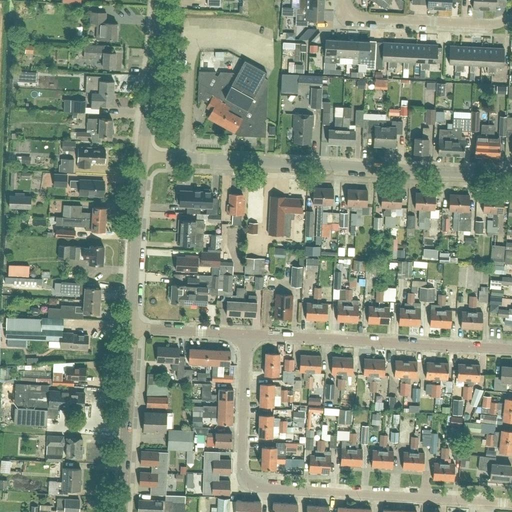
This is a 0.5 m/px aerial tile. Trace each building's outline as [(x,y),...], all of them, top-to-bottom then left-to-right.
[(299,8),(323,10),(323,0),(299,0),(299,8)] [(373,0),(373,1),(385,9),(390,0),(373,0)] [(439,9),(439,0),(427,0),(427,8),(439,9)] [(439,0),(439,9),(451,10),(451,0),(439,0)] [(484,0),(472,0),(472,9),(484,9),(484,0)] [(484,0),(484,9),(495,10),(495,0),(484,0)] [(244,10),(243,3),(227,4),(228,11),(244,10)] [(296,8),(296,14),(295,25),(307,26),(307,20),(323,21),(323,10),(299,8),(296,8)] [(89,12),(89,26),(96,26),(96,39),(116,40),(116,24),(105,23),(105,13),(89,12)] [(189,27),(201,27),(201,19),(188,19),(189,27)] [(335,57),(336,40),(325,39),(324,56),(329,56),(329,62),(335,63),(335,57)] [(347,40),(336,40),(335,57),(346,57),(347,40)] [(346,57),(357,58),(358,41),(347,40),(346,57)] [(370,42),(358,41),(357,58),(357,64),(366,64),(366,68),(374,68),(375,68),(376,43),(370,42)] [(293,43),(283,42),(282,52),(292,52),(293,43)] [(383,43),(376,43),(375,68),(382,69),(382,60),(388,60),(388,71),(392,72),(392,68),(394,43),(383,42),(383,43)] [(405,43),(394,43),(392,68),(397,68),(397,60),(403,61),(404,61),(405,43)] [(415,44),(405,43),(404,61),(403,61),(403,69),(408,69),(408,61),(414,61),(415,44)] [(420,70),(425,70),(426,44),(415,44),(414,61),(421,62),(420,70)] [(437,45),(426,44),(425,70),(429,70),(430,62),(441,63),(442,48),(437,47),(437,45)] [(103,52),(103,50),(103,46),(91,45),(84,45),(83,57),(102,58),(102,67),(114,68),(115,53),(103,52)] [(459,71),(460,46),(449,45),(448,63),(455,63),(454,71),(459,71)] [(470,64),(471,46),(460,46),(459,71),(464,72),(464,64),(470,64)] [(481,64),(482,47),(471,46),(470,64),(469,80),(474,80),(475,64),(481,64)] [(482,47),(481,64),(487,65),(487,73),(492,73),(493,48),(482,47)] [(493,48),(492,73),(496,73),(497,65),(503,66),(504,48),(493,48)] [(212,110),(208,117),(238,134),(236,136),(265,137),(266,124),(264,122),(265,119),(266,120),(267,80),(254,105),(250,103),(267,73),(244,60),(228,90),(224,88),(233,73),(220,72),(217,76),(214,74),(215,72),(199,71),(197,105),(201,99),(209,103),(207,107),(212,110)] [(298,75),(298,84),(322,85),(322,76),(298,75)] [(99,85),(99,93),(113,94),(114,81),(100,80),(100,78),(92,77),(92,84),(99,85)] [(388,79),(374,78),(374,88),(387,89),(388,79)] [(436,83),(436,95),(445,95),(445,83),(436,83)] [(294,106),(304,106),(304,85),(287,85),(287,112),(294,112),(294,106)] [(310,107),(322,108),(322,101),(320,101),(321,88),(311,87),(310,107)] [(113,106),(113,94),(99,93),(91,93),(91,108),(99,108),(99,105),(113,106)] [(71,100),(70,112),(84,113),(85,100),(71,100)] [(323,108),(322,112),(322,124),(328,124),(330,101),(322,101),(322,108),(323,108)] [(426,108),(425,123),(434,123),(435,108),(426,108)] [(363,114),(363,110),(356,110),(355,126),(362,127),(363,127),(363,114)] [(471,110),(470,118),(470,130),(478,130),(479,111),(471,110)] [(439,129),(438,135),(438,154),(451,155),(453,117),(452,117),(453,112),(446,112),(446,124),(448,124),(448,129),(439,129)] [(294,142),(309,143),(310,130),(312,130),(313,115),(294,114),(293,129),(295,129),(294,142)] [(362,132),(374,132),(373,146),(384,146),(385,126),(386,115),(363,114),(363,127),(362,127),(362,132)] [(335,117),(335,124),(334,129),(328,129),(328,144),(341,144),(342,117),(335,117)] [(349,117),(342,117),(341,144),(354,145),(355,130),(349,130),(349,117)] [(470,118),(453,117),(451,155),(464,156),(465,137),(461,136),(461,131),(470,131),(470,130),(470,118)] [(87,118),(87,130),(87,132),(76,132),(76,139),(80,139),(80,141),(100,142),(101,136),(111,136),(111,135),(113,134),(113,129),(111,128),(112,119),(87,118)] [(391,127),(385,126),(384,146),(395,147),(396,134),(402,134),(402,121),(392,121),(391,127)] [(482,143),(478,143),(475,143),(474,156),(487,157),(488,124),(481,124),(481,134),(482,136),(482,143)] [(488,124),(487,157),(499,157),(500,144),(499,144),(499,138),(494,138),(494,124),(488,124)] [(413,153),(428,154),(428,138),(428,131),(422,131),(422,138),(414,138),(413,153)] [(75,151),(75,141),(62,140),(62,150),(75,151)] [(97,162),(104,162),(105,162),(106,161),(106,156),(105,155),(105,150),(96,150),(96,147),(81,146),(81,149),(78,149),(77,161),(78,161),(78,168),(89,168),(89,162),(90,162),(91,163),(95,163),(97,162)] [(74,172),(74,159),(61,158),(61,164),(59,164),(59,171),(74,172)] [(53,186),(66,186),(66,174),(54,173),(53,186)] [(79,191),(79,194),(88,195),(89,196),(92,196),(93,195),(103,196),(103,192),(105,192),(105,185),(103,185),(104,181),(79,180),(70,180),(69,187),(76,188),(75,190),(79,191)] [(322,223),(322,212),(322,208),(323,188),(313,188),(313,204),(317,204),(315,242),(321,242),(322,223)] [(323,188),(322,208),(327,208),(327,204),(333,205),(333,189),(323,188)] [(356,210),(357,190),(347,189),(347,205),(352,206),(352,210),(356,210)] [(199,213),(200,207),(200,191),(180,190),(180,193),(177,193),(176,203),(179,203),(179,206),(187,207),(186,213),(199,213)] [(204,192),(202,192),(201,208),(207,208),(207,214),(218,215),(218,201),(212,201),(213,192),(210,192),(210,190),(204,190),(204,192)] [(356,214),(356,225),(361,225),(361,206),(367,206),(367,190),(357,190),(356,210),(356,214)] [(390,216),(390,211),(391,191),(381,191),(380,207),(385,207),(384,211),(386,211),(386,216),(383,216),(383,226),(385,227),(384,234),(389,234),(390,216)] [(391,191),(390,211),(395,212),(395,208),(400,208),(401,192),(391,191)] [(423,228),(425,193),(415,192),(414,208),(419,209),(418,221),(419,221),(419,228),(423,228)] [(425,193),(423,228),(428,229),(429,217),(430,209),(434,209),(435,193),(425,193)] [(232,225),(241,225),(241,215),(244,215),(245,200),(243,200),(243,195),(230,194),(229,205),(227,205),(227,214),(233,214),(232,225)] [(457,230),(459,195),(449,194),(448,210),(453,210),(453,230),(457,230)] [(9,208),(31,209),(31,195),(9,195),(9,208)] [(459,195),(457,230),(470,230),(471,211),(468,210),(469,195),(459,195)] [(492,216),(493,196),(483,196),(482,212),(487,212),(487,216),(492,216)] [(492,220),(491,232),(496,232),(497,212),(502,213),(503,197),(493,196),(492,216),(492,220)] [(271,235),(283,235),(290,236),(292,213),(302,213),(303,199),(285,198),(285,197),(273,197),(271,235)] [(81,206),(64,205),(63,217),(105,219),(106,208),(92,207),(92,213),(81,212),(81,206)] [(305,211),(304,235),(312,236),(313,211),(305,211)] [(339,213),(322,212),(322,223),(333,224),(333,228),(338,229),(339,213)] [(340,213),(339,227),(347,227),(347,213),(340,213)] [(208,222),(221,223),(221,215),(208,215),(208,222)] [(382,217),(373,216),(373,228),(382,229),(382,217)] [(407,227),(408,216),(400,216),(399,227),(407,227)] [(415,217),(408,216),(407,227),(407,228),(415,228),(415,217)] [(105,232),(105,219),(63,217),(62,225),(85,226),(85,230),(91,230),(91,231),(105,232)] [(178,232),(195,233),(203,234),(204,220),(195,220),(195,221),(178,220),(178,221),(179,221),(179,225),(178,226),(178,232)] [(483,221),(475,220),(475,233),(483,234),(483,221)] [(248,223),(248,233),(257,234),(258,223),(248,223)] [(205,224),(205,233),(221,234),(221,225),(205,224)] [(56,236),(75,237),(75,229),(56,228),(56,236)] [(203,234),(195,233),(178,232),(177,238),(178,239),(178,243),(177,243),(177,245),(194,246),(194,247),(203,247),(203,246),(204,246),(204,241),(203,241),(203,234)] [(305,254),(319,254),(320,247),(316,247),(316,244),(306,244),(305,254)] [(58,257),(69,258),(79,259),(79,255),(83,255),(83,258),(89,258),(89,263),(102,264),(103,262),(104,262),(104,258),(104,257),(103,257),(104,247),(90,246),(90,248),(80,247),(80,246),(59,245),(58,257)] [(502,265),(504,250),(496,249),(496,250),(491,250),(490,264),(502,265)] [(220,253),(208,252),(202,252),(201,265),(219,266),(220,253)] [(175,270),(196,272),(197,259),(196,259),(196,256),(193,256),(186,255),(186,257),(176,257),(175,270)] [(264,274),(264,258),(245,258),(244,274),(264,274)] [(354,259),(353,269),(364,270),(365,260),(354,259)] [(318,268),(317,260),(307,262),(308,269),(318,268)] [(398,260),(397,277),(405,278),(405,276),(411,276),(412,261),(398,260)] [(220,261),(219,273),(232,274),(233,262),(220,261)] [(491,265),(490,277),(497,278),(497,272),(495,272),(495,270),(506,271),(506,268),(511,268),(511,263),(506,263),(506,266),(491,265)] [(9,274),(31,275),(31,264),(10,264),(9,274)] [(301,287),(302,267),(292,266),(291,286),(301,287)] [(82,267),(74,270),(78,281),(86,279),(82,267)] [(219,274),(218,276),(218,287),(222,287),(222,290),(231,290),(232,274),(219,274)] [(183,302),(207,304),(207,293),(207,286),(218,287),(218,276),(199,275),(199,279),(198,290),(190,290),(190,292),(184,292),(183,302)] [(262,289),(262,286),(263,280),(263,277),(255,277),(255,289),(262,289)] [(187,286),(184,285),(172,284),(172,286),(170,287),(170,292),(171,293),(171,302),(183,303),(183,302),(184,292),(190,292),(190,290),(198,290),(199,279),(188,278),(187,286)] [(61,292),(73,293),(74,281),(62,280),(61,292)] [(384,299),(397,299),(397,286),(385,286),(384,299)] [(487,301),(488,286),(481,286),(481,290),(479,290),(478,301),(487,301)] [(84,300),(100,301),(100,288),(76,287),(76,293),(84,294),(84,300)] [(338,299),(337,304),(336,321),(347,322),(349,289),(345,289),(345,299),(338,299)] [(352,289),(349,289),(347,322),(358,322),(358,305),(359,300),(351,300),(352,289)] [(410,303),(410,308),(409,325),(419,325),(420,309),(420,303),(413,302),(413,292),(410,292),(410,303)] [(274,317),(291,319),(292,294),(276,293),(274,317)] [(440,326),(441,294),(438,294),(438,304),(431,304),(430,309),(429,326),(440,326)] [(441,294),(440,326),(450,327),(451,310),(450,310),(450,305),(444,305),(445,294),(441,294)] [(243,316),(243,301),(238,301),(238,295),(227,295),(227,300),(226,315),(243,316)] [(249,301),(243,301),(243,316),(256,317),(257,302),(257,296),(249,296),(249,301)] [(500,305),(501,297),(490,296),(489,304),(500,305)] [(317,303),(316,320),(327,320),(327,304),(323,303),(323,298),(320,298),(317,298),(317,303)] [(100,301),(84,300),(83,306),(61,305),(61,308),(48,307),(48,317),(83,319),(83,312),(99,313),(100,301)] [(368,323),(378,323),(379,306),(379,302),(376,301),(376,300),(370,300),(370,306),(368,306),(368,323)] [(317,303),(307,302),(306,319),(316,320),(317,303)] [(389,307),(379,306),(378,323),(388,324),(389,307)] [(409,325),(410,308),(399,308),(398,324),(409,325)] [(471,328),(472,312),(461,311),(460,328),(471,328)] [(472,312),(471,328),(481,329),(482,312),(472,312)] [(27,340),(60,341),(60,348),(87,349),(87,335),(72,334),(72,333),(62,332),(63,319),(42,318),(42,319),(7,317),(6,327),(5,346),(27,347),(27,340)] [(177,370),(177,378),(183,378),(185,339),(184,356),(178,356),(179,348),(158,347),(157,362),(172,363),(172,370),(177,370)] [(191,363),(197,364),(206,364),(207,349),(189,348),(189,355),(188,355),(188,357),(189,357),(188,363),(191,363)] [(219,350),(207,349),(206,364),(212,364),(211,381),(217,381),(219,350)] [(217,381),(233,382),(233,375),(223,375),(224,365),(230,365),(230,351),(219,350),(217,381)] [(47,363),(53,356),(48,351),(42,359),(47,363)] [(279,364),(279,353),(265,353),(264,364),(279,364)] [(306,377),(309,377),(311,355),(300,355),(299,371),(303,372),(303,380),(306,380),(306,377)] [(309,377),(312,377),(315,377),(316,372),(320,373),(321,356),(311,355),(309,377)] [(331,373),(342,374),(343,357),(332,357),(331,373)] [(353,358),(343,357),(342,374),(341,379),(344,379),(347,379),(347,374),(352,374),(353,358)] [(363,375),(373,376),(374,359),(364,358),(363,375)] [(385,360),(374,359),(373,376),(384,376),(385,360)] [(404,395),(406,361),(395,360),(394,376),(401,376),(400,395),(404,395)] [(410,377),(412,377),(416,377),(417,361),(406,361),(404,395),(408,395),(409,383),(410,383),(410,377)] [(436,380),(437,362),(426,362),(425,378),(432,378),(432,380),(436,380)] [(437,362),(436,380),(439,380),(439,379),(443,379),(447,379),(448,363),(437,362)] [(292,370),(293,365),(284,365),(285,365),(279,364),(264,364),(264,375),(278,375),(278,374),(283,375),(282,381),(284,383),(288,383),(289,384),(293,384),(293,370),(292,370)] [(467,382),(468,364),(457,364),(456,379),(463,380),(463,382),(467,382)] [(473,380),(474,380),(479,381),(479,365),(468,364),(467,382),(467,386),(466,398),(470,399),(471,386),(473,386),(473,380)] [(506,382),(511,381),(511,366),(502,366),(501,377),(494,377),(493,389),(506,390),(506,382)] [(66,367),(66,378),(62,378),(62,372),(53,371),(52,384),(73,385),(73,379),(85,380),(86,368),(66,367)] [(191,380),(192,370),(183,369),(183,379),(191,380)] [(148,373),(146,406),(167,407),(168,384),(159,384),(160,373),(148,373)] [(48,391),(48,385),(29,384),(16,383),(14,424),(46,425),(47,417),(57,418),(58,407),(59,407),(59,408),(63,409),(63,407),(84,408),(84,392),(48,391)] [(280,386),(274,386),(274,384),(260,383),(259,394),(280,395),(280,386)] [(334,398),(334,383),(326,383),(325,397),(334,398)] [(440,384),(432,383),(431,396),(439,397),(440,384)] [(218,400),(232,401),(233,389),(218,388),(218,395),(210,394),(211,384),(202,384),(201,400),(218,400)] [(420,388),(420,400),(428,400),(428,388),(420,388)] [(476,406),(483,390),(475,388),(470,403),(476,406)] [(324,392),(309,391),(309,404),(323,405),(324,392)] [(280,403),(280,395),(259,394),(259,405),(273,406),(273,403),(280,403)] [(511,398),(505,398),(504,404),(490,402),(491,396),(482,395),(481,407),(489,408),(503,410),(503,409),(511,409),(511,398)] [(389,396),(388,409),(396,410),(396,397),(389,396)] [(232,412),(232,401),(218,400),(218,406),(216,406),(216,412),(232,412)] [(339,408),(338,422),(351,423),(352,409),(339,408)] [(489,408),(489,414),(503,415),(502,420),(511,421),(511,409),(503,409),(503,410),(489,408)] [(142,423),(142,429),(143,429),(143,430),(166,432),(167,412),(144,410),(143,423),(142,423)] [(232,412),(216,412),(215,417),(218,417),(217,424),(231,424),(232,412)] [(496,424),(496,417),(497,415),(480,413),(479,422),(496,424)] [(258,426),(272,426),(272,427),(279,427),(279,426),(286,426),(287,420),(273,419),(273,415),(259,415),(258,426)] [(481,423),(464,422),(463,431),(480,432),(481,423)] [(272,437),(272,427),(272,426),(258,426),(258,437),(272,437)] [(194,427),(197,435),(196,450),(204,450),(204,442),(204,435),(207,435),(207,439),(215,440),(214,446),(231,446),(231,433),(215,432),(215,433),(208,433),(208,428),(194,427)] [(167,449),(191,451),(192,430),(169,429),(167,449)] [(376,431),(368,430),(368,443),(376,444),(376,431)] [(511,430),(501,430),(500,441),(511,442),(511,430)] [(391,431),(390,442),(397,442),(398,432),(391,431)] [(431,432),(429,453),(436,453),(437,433),(431,432)] [(340,464),(351,465),(353,433),(349,433),(349,440),(342,440),(340,464)] [(356,433),(353,433),(351,465),(361,466),(362,449),(357,449),(357,444),(355,443),(356,433)] [(81,457),(81,454),(83,452),(83,448),(82,447),(82,438),(67,437),(67,438),(63,438),(63,436),(47,435),(46,461),(62,461),(63,445),(66,445),(66,456),(81,457)] [(511,453),(511,442),(500,441),(498,452),(511,453)] [(383,445),(382,450),(381,467),(392,468),(393,451),(388,450),(389,445),(386,444),(386,446),(383,445)] [(262,446),(262,457),(275,458),(285,458),(285,454),(276,453),(276,447),(262,446)] [(402,468),(412,469),(414,447),(410,447),(410,446),(408,446),(407,452),(403,452),(402,468)] [(453,458),(460,459),(461,446),(454,446),(453,458)] [(417,447),(414,447),(412,469),(423,470),(424,453),(417,452),(417,447)] [(371,466),(381,467),(382,450),(372,449),(371,466)] [(151,466),(151,473),(166,473),(167,452),(140,451),(140,465),(151,466)] [(203,475),(218,476),(218,469),(230,469),(231,455),(204,454),(203,475)] [(309,472),(319,473),(320,455),(310,455),(309,472)] [(331,456),(320,455),(319,473),(330,473),(331,456)] [(489,479),(509,481),(511,465),(495,463),(495,457),(479,456),(478,469),(479,467),(491,468),(489,479)] [(284,459),(285,458),(275,458),(262,457),(261,469),(275,469),(276,463),(284,463),(287,466),(304,467),(304,459),(284,459)] [(447,458),(444,458),(444,463),(443,480),(453,481),(455,464),(450,463),(450,458),(447,458)] [(24,461),(1,459),(0,467),(0,471),(15,472),(16,468),(24,468),(24,461)] [(443,480),(444,463),(433,462),(432,479),(443,480)] [(62,481),(56,481),(48,481),(48,494),(68,495),(68,489),(80,490),(81,468),(63,468),(62,481)] [(166,473),(151,473),(139,472),(139,486),(150,487),(150,494),(165,494),(166,473)] [(230,476),(218,476),(203,475),(202,496),(217,497),(217,490),(229,490),(230,476)] [(184,511),(185,495),(165,495),(165,501),(138,500),(137,511),(184,511)] [(78,511),(79,499),(65,498),(57,498),(56,511),(57,511),(78,511)] [(218,498),(216,511),(228,511),(229,499),(218,498)] [(247,511),(248,500),(236,500),(235,511),(247,511)] [(259,511),(260,501),(248,500),(247,511),(259,511)] [(284,511),(285,503),(273,502),(272,511),(284,511)] [(296,511),(297,503),(285,503),(284,511),(296,511)]
